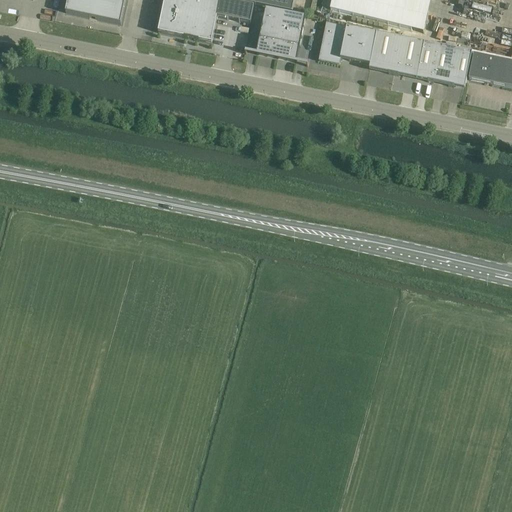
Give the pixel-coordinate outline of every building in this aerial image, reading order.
[(68,0),(66,14),(121,25),(125,0),(68,0)] [(216,0),(165,0),(158,34),(211,45),(217,19),(250,26),(253,8),(220,1),(216,0)] [(227,0),(292,13),(294,0),(227,0)] [(332,0),(330,12),(412,32),(419,0),(332,0)] [(284,24),(286,14),(266,10),(264,20),(284,24)] [(284,24),(304,28),(306,19),(306,18),(286,14),(284,24)] [(284,24),(264,20),(262,30),(282,34),(284,24)] [(302,38),(304,28),(284,24),(282,34),(302,38)] [(327,25),(319,62),(339,66),(341,60),(370,66),(377,35),(327,25)] [(282,34),(262,30),(260,41),(280,45),(282,34)] [(299,49),(302,38),(282,34),(280,45),(299,49)] [(370,66),(370,69),(379,71),(389,73),(396,39),(377,35),(370,66)] [(389,73),(388,75),(399,77),(399,75),(408,77),(415,43),(405,41),(396,39),(389,73)] [(277,60),(280,45),(260,41),(257,56),(277,60)] [(415,43),(408,77),(427,81),(434,47),(424,45),(415,43)] [(297,64),(299,49),(280,45),(277,60),(296,64),(297,64)] [(434,47),(427,81),(428,81),(428,83),(434,84),(434,82),(446,85),(453,51),(443,49),(434,47)] [(453,51),(446,85),(449,85),(448,87),(454,88),(454,86),(465,88),(472,55),(462,53),(453,51)] [(511,64),(474,57),(469,81),(511,89),(511,64)]
